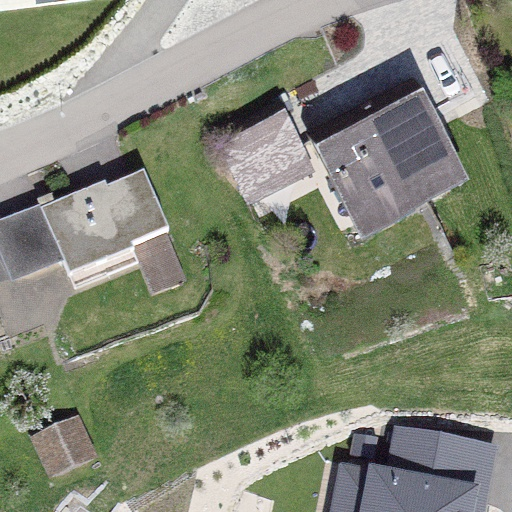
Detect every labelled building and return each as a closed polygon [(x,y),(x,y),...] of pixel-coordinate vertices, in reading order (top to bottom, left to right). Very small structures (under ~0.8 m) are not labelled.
[(439,49),(413,63),(439,114),(466,101),(439,49)] [(312,141),(355,223),(417,191),(423,201),(460,182),(414,93),(380,111),(378,106),(312,141)] [(276,110),(217,140),(238,181),(297,150),(276,110)] [(61,264),(69,282),(132,256),(130,251),(167,237),(143,177),(106,192),(104,187),(41,213),(38,205),(0,220),(0,245),(15,283),(61,264)] [(53,470),(85,456),(70,424),(39,438),(53,470)] [(346,476),(339,511),(466,511),(469,500),(346,476)]
